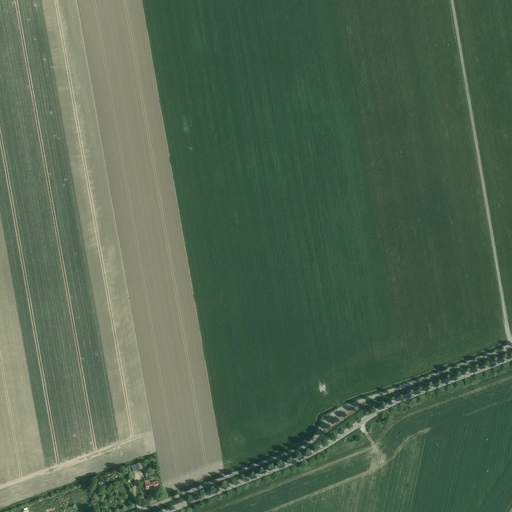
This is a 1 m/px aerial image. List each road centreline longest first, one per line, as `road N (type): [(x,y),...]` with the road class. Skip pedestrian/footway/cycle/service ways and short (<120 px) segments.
road 1 (unclassified): [(139,511),(306,446),(326,420),(353,404),(511,346)]
road 2 (tertiary): [(164,511),(313,453),(394,402),(511,357)]
road 3 (unclassified): [(511,343),(451,0)]
